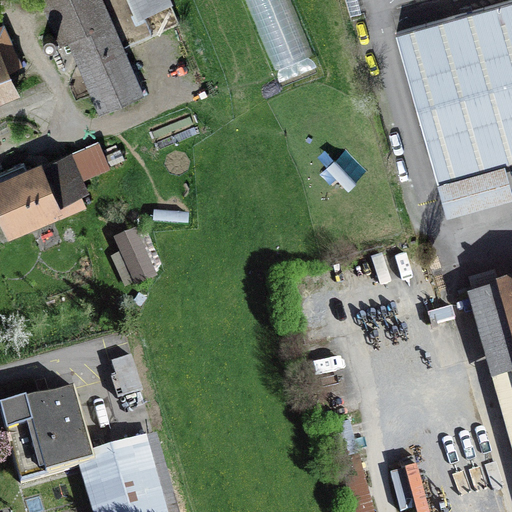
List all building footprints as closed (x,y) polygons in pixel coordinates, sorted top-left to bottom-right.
[(103,0),(41,0),(62,52),(77,45),(104,114),(142,99),(103,0)] [(196,0),(218,69),(256,57),(238,0),(196,0)] [(511,1),(398,33),(449,219),(511,201),(511,197),(503,167),(511,164),(511,1)] [(0,107),(18,99),(0,58),(0,107)] [(97,142),(67,155),(79,183),(109,170),(97,142)] [(0,181),(0,201),(11,230),(86,200),(79,183),(67,155),(0,181)] [(136,232),(117,240),(136,286),(155,278),(136,232)] [(511,287),(486,294),(511,397),(511,287)] [(77,386),(1,410),(24,480),(80,462),(100,455),(77,386)] [(173,511),(151,439),(100,455),(80,462),(95,511),(173,511)]
